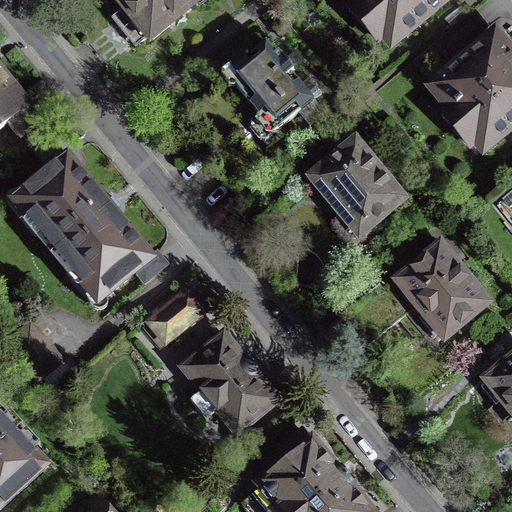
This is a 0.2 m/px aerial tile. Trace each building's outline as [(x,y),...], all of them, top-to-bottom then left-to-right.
[(114,0),(131,20),(155,49),(212,0),(114,0)] [(349,0),(354,4),(348,9),(383,51),(388,47),(395,55),(460,0),(349,0)] [(511,41),(501,29),(427,90),(446,112),(441,115),(475,156),(480,152),(488,161),(511,141),(511,41)] [(270,43),(228,76),(251,105),(260,116),(251,123),(268,144),(304,116),(313,127),(328,115),(270,43)] [(30,94),(28,95),(0,61),(0,118),(2,117),(18,137),(46,113),(30,94)] [(63,133),(36,155),(51,172),(72,154),(74,156),(78,152),(63,133)] [(360,138),(310,181),(339,213),(367,246),(416,204),(360,138)] [(51,172),(12,204),(101,311),(161,261),(117,208),(74,156),(72,154),(51,172)] [(511,189),(492,205),(511,228),(511,189)] [(447,242),(396,285),(422,316),(449,349),(500,307),(447,242)] [(190,289),(147,326),(167,349),(211,313),(200,301),(190,289)] [(5,342),(38,383),(64,363),(47,342),(31,321),(5,342)] [(227,331),(179,371),(240,443),(287,404),(257,367),(227,331)] [(511,361),(485,384),(509,411),(511,415),(511,361)] [(0,407),(0,511),(9,511),(57,468),(0,407)] [(318,439),(258,489),(277,511),(379,511),(370,500),(338,462),(318,439)] [(113,511),(93,490),(69,511),(113,511)]
